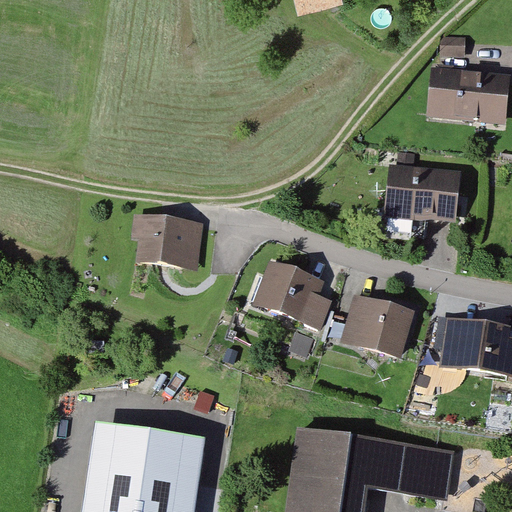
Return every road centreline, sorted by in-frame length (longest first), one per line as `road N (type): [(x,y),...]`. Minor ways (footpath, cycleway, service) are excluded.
road 1 (track): [(470,0),(379,89),(314,169),(270,194),(159,198),(0,168)]
road 2 (residential): [(511,291),(357,254),(225,201)]
